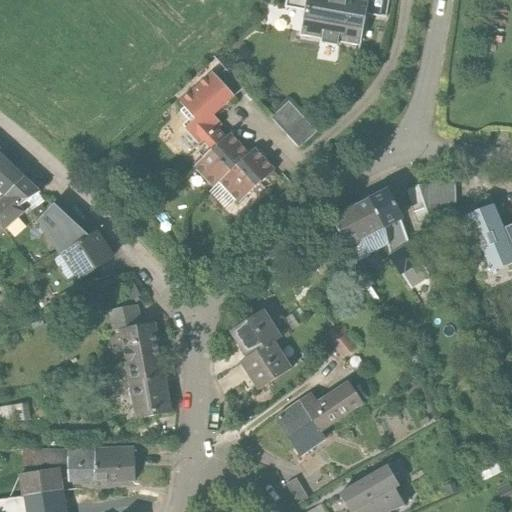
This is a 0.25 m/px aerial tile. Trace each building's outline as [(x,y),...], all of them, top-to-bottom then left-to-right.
[(375,0),(372,21),(313,10),(314,0),(294,0),(291,19),(311,22),(305,54),(364,64),(370,33),(390,36),(394,13),(384,11),(386,0),(375,0)] [(232,87),(223,95),(240,114),(249,106),(232,87)] [(201,166),(209,175),(231,155),(223,146),(228,142),(219,133),(240,114),(223,95),(219,90),(186,120),(202,137),(191,147),(205,162),(201,166)] [(294,119),(276,135),(304,166),(321,149),(294,119)] [(220,204),(226,199),(225,198),(254,171),(236,151),(231,155),(209,175),(200,183),(220,204)] [(226,199),(245,220),(280,187),(260,165),(254,171),(225,198),(226,199)] [(32,194),(3,167),(0,169),(0,204),(3,201),(14,212),(32,194)] [(14,212),(0,224),(0,231),(12,245),(31,228),(26,222),(47,207),(32,194),(14,212)] [(433,201),(421,201),(433,234),(434,234),(434,236),(455,235),(454,199),(433,199),(433,201)] [(420,202),(409,205),(421,239),(432,236),(420,202)] [(390,208),(373,217),(387,243),(392,261),(394,272),(415,305),(434,292),(413,259),(404,235),(390,208)] [(373,217),(336,235),(359,278),(365,275),(392,261),(387,243),(373,217)] [(95,252),(62,221),(50,237),(68,269),(70,268),(95,252)] [(511,264),(505,247),(494,223),(471,233),(481,257),(468,262),(479,288),(492,282),(493,286),(511,278),(511,264)] [(95,252),(70,268),(86,293),(119,273),(103,247),(95,252)] [(373,291),(365,275),(359,278),(363,288),(361,289),(365,296),(373,291)] [(103,306),(90,310),(94,321),(107,317),(103,306)] [(146,320),(116,325),(120,345),(126,343),(150,339),(146,320)] [(253,373),(279,356),(286,352),(269,325),(236,346),(253,373)] [(126,343),(133,379),(166,373),(159,337),(150,339),(126,343)] [(343,340),(330,350),(347,371),(360,361),(343,340)] [(296,383),(279,356),(253,373),(246,377),(263,404),(296,383)] [(176,425),(166,373),(133,379),(143,431),(176,425)] [(311,425),(324,445),(366,418),(353,398),(311,425)] [(329,453),(324,445),(311,425),(304,415),(281,431),(288,442),(287,443),(305,469),(329,453)] [(31,417),(0,422),(0,435),(21,431),(22,435),(34,433),(31,417)] [(76,476),(75,463),(32,461),(26,462),(26,467),(31,467),(31,479),(76,476)] [(103,494),(141,492),(140,461),(102,462),(103,492),(103,494)] [(103,492),(102,462),(75,463),(76,476),(75,478),(76,492),(103,492)] [(490,490),(511,481),(505,468),(485,478),(490,490)] [(346,511),(380,511),(399,501),(403,499),(391,479),(343,507),(346,511)] [(32,508),(67,502),(63,480),(28,486),(32,508)] [(299,511),(310,511),(312,511),(301,490),(291,496),(299,511)] [(405,511),(399,501),(380,511),(405,511)] [(32,508),(32,511),(68,511),(67,502),(32,508)]
